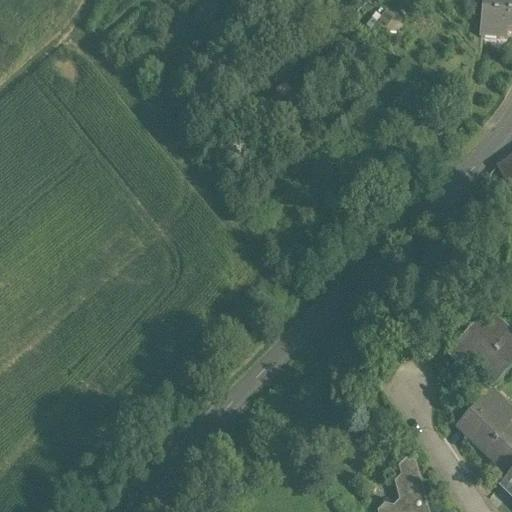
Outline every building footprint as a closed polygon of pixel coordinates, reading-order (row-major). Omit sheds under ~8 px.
[(511,0),(482,0),(481,28),(507,30),(511,30),(511,0)] [(507,30),(481,28),(479,39),(506,41),(507,30)] [(476,65),(475,80),(485,81),(487,67),(476,65)] [(511,156),(499,165),(511,188),(511,156)] [(511,199),(511,188),(499,165),(491,173),(509,202),(511,199)] [(511,346),(511,341),(488,318),(447,360),(461,373),(468,366),(494,391),(511,373),(511,354),(508,350),(511,346)] [(491,395),(472,415),(480,423),(499,404),(491,395)] [(511,476),(511,432),(509,429),(511,426),(511,416),(499,404),(480,423),(482,425),(467,441),(508,481),(511,476)] [(426,511),(415,467),(406,465),(399,471),(401,480),(395,487),(400,504),(393,511),(384,508),(380,511),(426,511)] [(511,476),(508,481),(500,490),(501,491),(505,487),(511,493),(511,476)]
